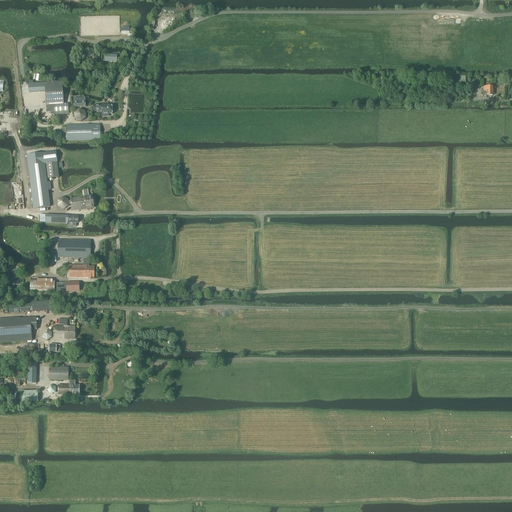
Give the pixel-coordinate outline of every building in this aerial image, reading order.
[(64,105),(62,84),(62,82),(44,83),(46,106),(53,105),(64,105)] [(492,96),(492,87),(483,87),(483,96),(484,96),(486,96),(492,96)] [(74,108),(85,107),(85,98),(73,98),(74,108)] [(68,111),(67,104),(64,105),(53,105),(54,112),(68,111)] [(101,105),(93,106),(93,112),(102,111),(102,117),(109,116),(109,114),(112,114),(112,106),(111,106),(108,106),(108,104),(101,105)] [(79,110),(74,114),(75,120),(81,122),(86,118),(84,112),(79,110)] [(66,141),(100,140),(100,125),(66,126),(66,141)] [(56,152),(27,156),(29,173),(30,173),(31,187),(34,209),(49,207),(47,190),(51,190),(50,183),(46,183),(45,171),(47,171),(46,164),(57,163),(56,152)] [(48,179),(59,178),(57,163),(46,164),(47,171),(48,179)] [(92,196),(88,196),(88,190),(83,190),(84,197),(70,199),(72,211),(93,208),(92,196)] [(68,206),(68,200),(63,198),(58,201),(58,207),(64,210),(68,206)] [(45,223),(45,224),(68,224),(68,216),(45,215),(45,223)] [(68,216),(68,223),(72,223),(72,227),(76,227),(76,223),(77,223),(78,217),(68,216)] [(90,258),(90,241),(59,241),(58,258),(90,258)] [(69,266),(69,278),(94,278),(94,266),(89,266),(89,259),(84,259),(83,259),(83,266),(69,266)] [(55,290),(55,280),(30,280),(30,290),(55,290)] [(57,293),(79,292),(79,282),(56,283),(57,293)] [(20,319),(0,320),(0,342),(32,340),(31,330),(37,330),(36,318),(20,319)] [(67,326),(67,320),(59,320),(59,324),(64,324),(64,327),(53,327),(53,339),(75,339),(75,327),(67,326)] [(60,353),(60,345),(49,345),(49,353),(60,353)] [(28,364),(27,384),(36,384),(36,365),(28,364)] [(68,380),(68,368),(50,367),(50,380),(68,380)] [(58,385),(58,395),(79,396),(79,386),(75,385),(75,381),(72,381),(69,381),(69,385),(58,385)] [(51,386),(47,389),(48,394),(53,396),(57,392),(56,387),(51,386)] [(29,403),(38,402),(37,391),(20,392),(20,398),(20,403),(29,403)]
